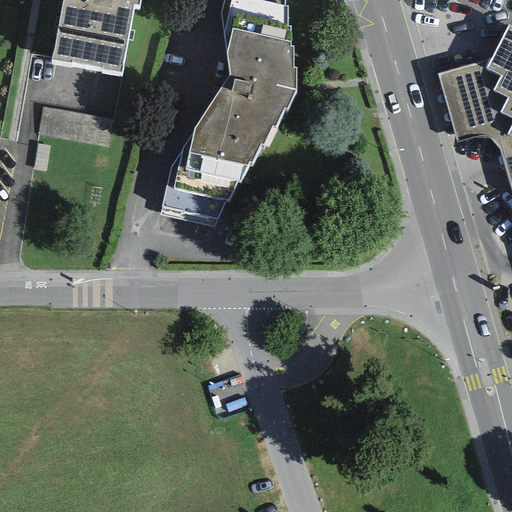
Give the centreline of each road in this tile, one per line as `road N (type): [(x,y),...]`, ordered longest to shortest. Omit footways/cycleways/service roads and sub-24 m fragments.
road 1 (primary): [(460,292),(375,0)]
road 2 (residential): [(0,292),(246,292)]
road 3 (residential): [(305,511),(251,357),(246,292)]
road 4 (residential): [(246,292),(460,292)]
road 5 (primary): [(511,467),(460,292)]
